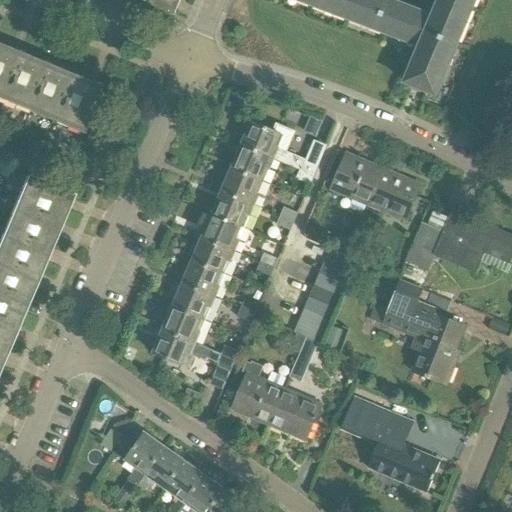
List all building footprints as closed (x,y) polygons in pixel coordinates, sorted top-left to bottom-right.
[(141,0),(177,15),(183,0),(141,0)] [(300,0),(419,49),(405,83),(437,96),(477,0),(440,0),(432,19),(386,0),(300,0)] [(0,100),(6,103),(25,57),(0,46),(0,100)] [(32,114),(37,102),(51,68),(25,57),(6,103),(32,114)] [(37,102),(32,114),(56,124),(75,78),(51,68),(37,102)] [(82,135),(101,89),(75,78),(56,124),(82,135)] [(251,122),(241,146),(273,160),(273,159),(289,166),(294,155),(286,152),(294,133),(277,126),(275,132),(251,122)] [(294,155),(289,166),(300,171),(314,177),(327,147),(314,141),(306,160),(294,155)] [(241,146),(231,169),(260,181),(264,183),(269,170),(273,160),(241,146)] [(348,154),(332,191),(369,207),(384,170),(348,154)] [(231,169),(222,192),(254,205),(259,195),(255,193),(260,181),(231,169)] [(406,223),(421,186),(384,170),(369,207),(406,223)] [(300,171),(297,179),(298,180),(311,185),(314,177),(300,171)] [(27,177),(16,203),(63,223),(74,197),(27,177)] [(214,200),(209,211),(213,213),(212,215),(240,227),(246,215),(250,216),(254,205),(222,192),(217,202),(214,200)] [(16,203),(5,229),(52,249),(63,223),(16,203)] [(280,216),(295,222),(298,214),(284,208),(280,216)] [(511,259),(511,235),(453,210),(434,256),(477,274),(485,254),(510,265),(511,259)] [(207,227),(202,238),(235,252),(240,241),(236,239),(240,227),(212,215),(211,216),(208,215),(203,226),(207,227)] [(295,222),(280,216),(277,225),(291,231),(295,222)] [(5,229),(0,240),(0,257),(41,275),(52,249),(5,229)] [(340,237),(335,250),(334,253),(343,257),(350,241),(340,237)] [(202,238),(193,261),(221,273),(226,261),(230,263),(235,252),(202,238)] [(352,260),(359,245),(350,241),(343,257),(352,260)] [(334,253),(332,252),(327,264),(348,273),(354,261),(352,260),(343,257),(334,253)] [(261,263),(275,269),(279,260),(265,254),(261,263)] [(0,257),(0,287),(30,301),(41,275),(0,257)] [(193,261),(183,285),(216,299),(220,288),(216,287),(221,273),(193,261)] [(275,269),(261,263),(257,271),(271,278),(275,269)] [(348,273),(327,264),(322,276),(343,285),(348,273)] [(343,285),(322,276),(317,288),(338,297),(343,285)] [(417,352),(419,353),(412,372),(448,386),(456,365),(453,363),(467,327),(436,315),(438,310),(418,302),(423,289),(400,281),(389,311),(377,306),(371,319),(383,324),(383,326),(421,341),(417,352)] [(183,285),(173,308),(202,320),(207,307),(211,309),(216,299),(183,285)] [(0,287),(0,318),(19,326),(30,301),(0,287)] [(338,297),(317,288),(311,300),(333,309),(338,297)] [(241,309),(255,315),(259,306),(245,300),(241,309)] [(311,300),(306,312),(328,321),(333,309),(311,300)] [(167,321),(163,331),(197,344),(200,336),(196,334),(201,321),(202,320),(173,308),(167,321)] [(255,315),(241,309),(237,317),(251,323),(255,315)] [(306,312),(302,321),(301,324),(323,333),(328,321),(306,312)] [(0,318),(0,348),(8,352),(19,326),(0,318)] [(306,340),(317,344),(318,344),(323,333),(301,324),(296,335),(298,336),(306,340)] [(163,331),(154,354),(190,369),(195,356),(206,361),(207,358),(219,364),(223,355),(197,344),(163,331)] [(291,351),(300,355),(306,340),(298,336),(291,351)] [(300,355),(310,359),(317,344),(306,340),(300,355)] [(223,355),(236,361),(240,353),(226,347),(223,355)] [(0,348),(0,371),(8,352),(0,348)] [(210,386),(223,391),(226,384),(236,361),(223,355),(219,364),(210,386)] [(253,363),(232,411),(269,427),(285,390),(281,388),(285,378),(272,372),(268,383),(259,379),(263,367),(253,363)] [(285,390),(269,427),(306,442),(322,406),(285,390)] [(342,430),(379,445),(369,468),(428,493),(441,462),(396,443),(405,420),(355,398),(342,430)] [(127,461),(137,469),(115,499),(124,506),(138,487),(139,488),(166,450),(145,435),(127,461)] [(186,464),(166,450),(139,488),(145,492),(150,485),(151,486),(155,482),(167,490),(186,464)] [(173,501),(174,502),(169,510),(172,511),(182,511),(206,479),(186,464),(167,490),(176,497),(173,501)] [(209,511),(224,492),(206,479),(182,511),(191,511),(193,509),(197,511),(209,511)] [(209,511),(241,511),(245,507),(224,492),(209,511)]
